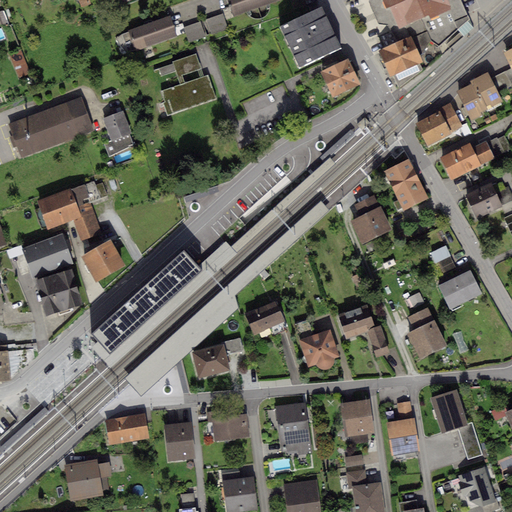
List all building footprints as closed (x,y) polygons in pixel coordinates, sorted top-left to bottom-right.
[(282,0),(227,0),(234,18),(282,1),(282,0)] [(369,0),(368,1),(378,23),(388,24),(391,32),(406,26),(422,19),(428,16),(430,20),(453,10),(448,0),(369,0)] [(422,19),(431,40),(440,46),(457,29),(466,21),(469,18),(460,0),(448,0),(453,10),(430,20),(428,16),(422,19)] [(321,7),(280,27),(299,67),(340,47),(321,7)] [(3,11),(0,12),(0,23),(1,27),(8,24),(3,11)] [(222,15),(206,20),(211,36),(227,31),(222,15)] [(170,16),(129,30),(136,51),(177,37),(170,16)] [(406,26),(411,36),(420,56),(431,40),(422,19),(406,26)] [(473,28),(466,21),(457,29),(464,36),(473,28)] [(200,22),(184,27),(189,43),(205,38),(200,22)] [(411,36),(378,50),(390,76),(392,75),(399,89),(422,70),(419,64),(423,61),(420,56),(411,36)] [(21,51),(9,55),(18,78),(30,73),(21,51)] [(196,54),(172,62),(178,77),(201,69),(196,54)] [(348,59),(321,72),(333,97),(360,84),(348,59)] [(511,69),(492,78),(499,93),(511,86),(511,69)] [(489,73),(473,81),(474,83),(486,107),(491,105),(492,107),(503,102),(499,93),(492,78),(489,73)] [(216,98),(208,75),(160,91),(168,114),(216,98)] [(486,107),(474,83),(457,91),(471,121),(482,115),(480,112),(487,109),(486,107)] [(81,100),(8,127),(21,161),(93,134),(81,100)] [(441,113),(417,126),(427,146),(463,127),(450,103),(440,109),(441,113)] [(123,111),(103,118),(111,142),(105,144),(109,156),(128,147),(127,145),(133,143),(123,111)] [(365,117),(357,125),(362,130),(366,126),(370,123),(365,117)] [(497,137),(486,142),(494,157),(511,149),(504,136),(498,140),(497,137)] [(470,143),(440,158),(451,179),(494,157),(486,142),(486,141),(472,148),(470,143)] [(110,355),(98,342),(91,348),(110,368),(336,164),(330,158),(311,175),(231,247),(226,241),(225,242),(199,266),(203,271),(110,355)] [(409,159),(384,171),(404,209),(429,197),(409,159)] [(94,181),(37,200),(48,230),(73,221),(80,241),(101,234),(90,201),(100,197),(95,185),(94,181)] [(103,183),(95,185),(100,197),(107,195),(103,183)] [(492,185),(466,196),(476,218),(501,207),(501,206),(495,192),(492,185)] [(511,195),(508,186),(495,192),(501,206),(511,200),(511,195)] [(359,217),(381,207),(375,194),(353,204),(359,217)] [(321,201),(125,378),(141,396),(238,307),(235,297),(329,211),(321,201)] [(359,217),(350,221),(361,244),(391,230),(381,207),(359,217)] [(511,214),(503,219),(511,238),(511,214)] [(62,235),(23,248),(33,275),(72,262),(62,235)] [(111,240),(83,256),(97,281),(125,265),(111,240)] [(431,253),(436,264),(451,256),(446,246),(431,253)] [(199,266),(186,252),(93,336),(98,342),(110,355),(203,271),(199,266)] [(451,256),(436,264),(443,278),(458,270),(451,256)] [(71,270),(37,280),(48,315),(81,305),(71,270)] [(470,271),(439,286),(450,310),(482,295),(470,271)] [(267,272),(263,275),(267,281),(271,278),(267,272)] [(419,293),(409,298),(414,310),(425,305),(419,293)] [(276,302),(245,314),(254,335),(271,328),(273,334),(287,329),(276,302)] [(367,305),(338,315),(346,339),(367,332),(375,329),(367,305)] [(414,330),(434,321),(428,307),(408,317),(414,330)] [(294,324),(299,340),(313,335),(309,320),(294,324)] [(414,330),(407,334),(419,358),(446,344),(434,321),(414,330)] [(381,327),(375,329),(367,332),(377,358),(390,353),(381,327)] [(334,359),(340,357),(331,330),(313,335),(299,340),(308,368),(316,365),(320,369),(323,370),(326,370),(330,368),(335,361),(334,359)] [(223,342),(223,344),(226,355),(242,351),(240,338),(223,342)] [(223,344),(192,351),(198,378),(230,371),(226,355),(223,344)] [(0,381),(10,381),(7,345),(0,345),(0,381)] [(186,374),(179,374),(181,394),(188,393),(186,374)] [(460,387),(430,396),(441,435),(459,430),(471,426),(460,387)] [(370,400),(341,404),(345,437),(350,436),(351,444),(368,442),(367,433),(374,433),(370,400)] [(397,403),(399,421),(414,419),(411,401),(397,403)] [(306,404),(276,408),(282,453),(298,450),(299,456),(313,454),(306,404)] [(506,416),(505,413),(502,406),(491,411),(495,421),(506,416)] [(45,408),(0,448),(0,450),(3,454),(49,412),(45,408)] [(212,418),(227,416),(226,410),(207,411),(208,419),(212,418)] [(227,416),(212,418),(214,441),(249,437),(246,414),(227,416)] [(145,416),(107,422),(111,446),(149,439),(145,416)] [(399,421),(386,423),(391,456),(419,452),(414,419),(399,421)] [(191,423),(164,426),(168,462),(195,459),(191,423)] [(471,426),(459,430),(468,459),(482,455),(473,426),(471,426)] [(362,455),(345,457),(346,467),(364,465),(362,455)] [(97,460),(64,465),(70,502),(104,496),(101,479),(111,477),(109,463),(98,464),(97,460)] [(189,461),(186,463),(187,468),(191,470),(195,467),(194,463),(189,461)] [(485,467),(458,475),(464,496),(467,496),(469,501),(480,506),(482,505),(495,501),(485,467)] [(222,482),(241,479),(240,469),(221,471),(222,482)] [(352,487),(367,485),(365,470),(346,473),(348,488),(352,487)] [(241,479),(222,482),(226,511),(243,511),(258,510),(254,478),(241,479)] [(321,511),(316,480),(284,485),(287,511),(321,511)] [(367,485),(352,487),(355,511),(383,511),(380,483),(367,485)] [(182,494),(183,509),(195,508),(193,493),(182,494)] [(403,511),(418,509),(417,500),(399,503),(400,511),(403,511)] [(497,501),(495,501),(482,505),(484,511),(491,511),(500,510),(497,501)]
